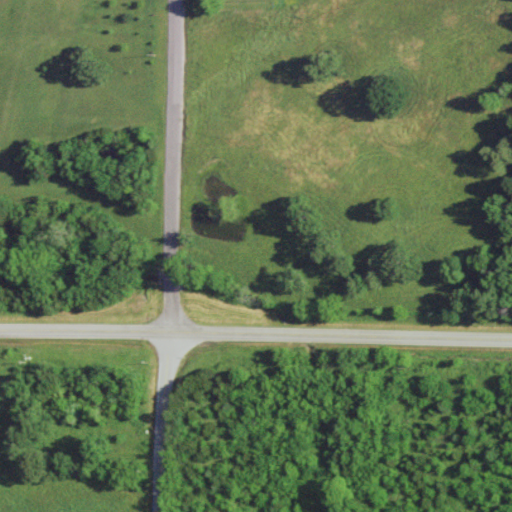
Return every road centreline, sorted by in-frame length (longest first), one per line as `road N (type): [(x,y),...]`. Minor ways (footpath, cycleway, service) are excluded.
road 1 (residential): [(162,511),(176,0)]
road 2 (tertiary): [(0,333),(511,342)]
